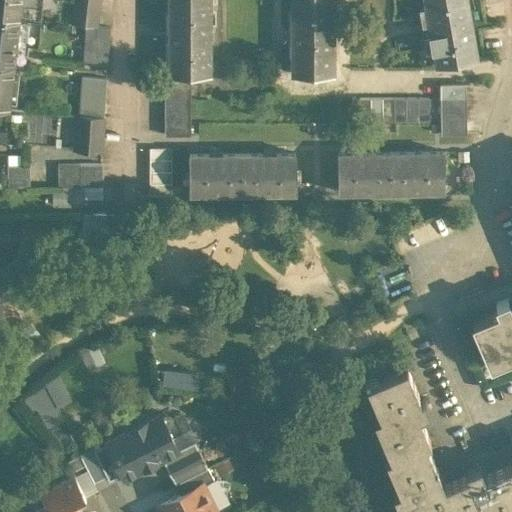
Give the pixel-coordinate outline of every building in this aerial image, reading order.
[(0,0),(0,15),(27,18),(39,19),(40,0),(0,0)] [(99,0),(75,0),(73,23),(86,24),(97,25),(99,0)] [(211,73),(210,0),(170,0),(171,15),(170,15),(170,32),(171,32),(171,41),(170,41),(170,59),(171,59),(172,73),(192,73),(211,73)] [(333,0),(293,0),(294,13),(295,13),(295,31),(294,31),(293,41),(295,41),(295,58),(293,58),(293,72),(333,72),(333,0)] [(465,0),(425,0),(427,6),(424,7),(428,25),(430,24),(431,34),(429,34),(432,50),(434,50),(436,63),(476,56),(465,0)] [(27,18),(0,15),(0,61),(14,63),(22,64),(27,18)] [(97,25),(86,24),(84,61),(108,62),(110,25),(97,25)] [(14,63),(0,61),(0,105),(9,107),(14,63)] [(193,135),(192,73),(172,73),(167,73),(168,135),(193,135)] [(106,77),(82,75),(79,114),(103,116),(106,77)] [(465,133),(464,82),(440,83),(441,133),(465,133)] [(393,96),(359,96),(359,120),(393,120),(393,96)] [(429,96),(393,96),(393,120),(429,120),(429,96)] [(79,114),(77,114),(74,150),(101,152),(103,116),(79,114)] [(175,192),(175,144),(145,144),(145,192),(175,192)] [(443,151),(338,152),(338,188),(443,187),(443,151)] [(296,153),(191,155),(192,191),(208,191),(208,192),(231,191),(257,190),(257,191),(280,191),(280,190),(296,190),(296,153)] [(103,185),(103,164),(81,165),(81,186),(103,185)] [(31,187),(31,165),(9,166),(9,187),(31,187)] [(81,186),(81,165),(59,165),(60,186),(81,186)] [(106,213),(83,213),(83,246),(105,246),(106,213)] [(511,306),(511,307),(508,297),(496,302),(498,309),(472,320),(490,362),(511,353),(511,306)] [(79,350),(87,367),(104,359),(96,342),(79,350)] [(407,365),(366,382),(367,384),(368,384),(380,413),(374,416),(390,455),(426,440),(430,439),(419,412),(429,408),(424,396),(420,397),(407,365)] [(158,382),(195,383),(195,368),(158,367),(158,382)] [(31,384),(47,424),(63,417),(57,403),(67,399),(57,374),(31,384)] [(146,419),(129,427),(130,428),(106,441),(121,472),(124,476),(145,466),(145,468),(157,462),(156,460),(163,457),(179,448),(178,447),(171,433),(173,432),(175,424),(170,414),(162,411),(146,420),(146,419)] [(194,439),(178,447),(179,448),(163,457),(175,481),(207,465),(194,439)] [(511,466),(510,463),(483,474),(479,464),(467,469),(468,473),(444,483),(426,440),(390,455),(386,457),(399,488),(393,490),(402,511),(502,511),(511,508),(511,466)] [(106,441),(93,447),(109,478),(121,472),(106,441)] [(207,465),(175,481),(181,492),(202,481),(203,483),(214,477),(207,465)] [(74,473),(40,491),(46,502),(34,508),(36,511),(82,511),(76,500),(85,495),(74,473)] [(181,492),(158,504),(161,510),(161,511),(212,511),(217,510),(203,483),(202,481),(181,492)]
